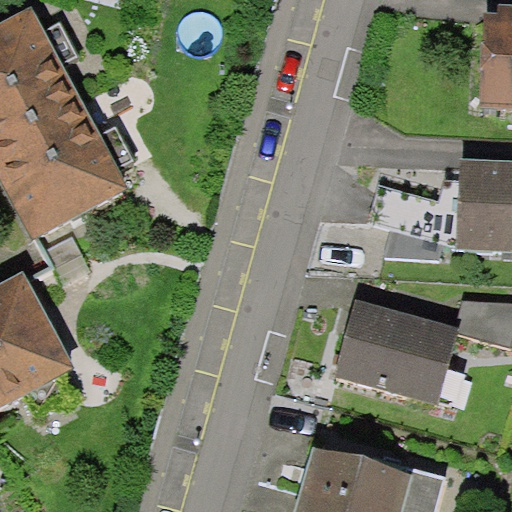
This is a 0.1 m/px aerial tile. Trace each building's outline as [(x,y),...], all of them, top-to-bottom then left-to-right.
[(511,17),(483,16),(479,110),(511,111),(511,17)] [(31,19),(0,35),(0,174),(12,196),(36,242),(126,194),(31,19)] [(373,191),(364,227),(390,232),(383,262),(445,270),(446,251),(511,258),(511,169),(451,164),(450,183),(433,184),(427,205),(373,191)] [(0,409),(26,396),(37,416),(72,397),(61,377),(72,371),(26,286),(0,299),(0,409)] [(511,306),(459,304),(447,340),(444,350),(507,356),(511,342),(511,306)] [(444,350),(447,340),(350,315),(332,384),(429,409),(444,350)] [(335,447),(328,469),(396,491),(389,511),(429,511),(439,480),(335,447)] [(280,511),(389,511),(396,491),(328,469),(299,458),(280,511)]
